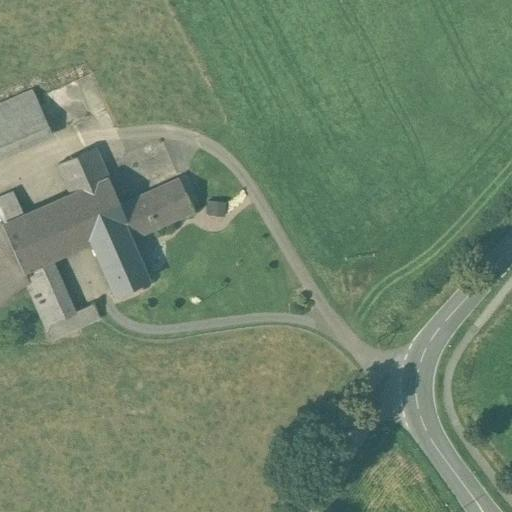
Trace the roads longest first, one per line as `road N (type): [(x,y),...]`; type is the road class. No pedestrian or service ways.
road 1 (residential): [(306,511),(369,417),(414,373)]
road 2 (tertiary): [(511,245),(435,325),(414,373)]
road 3 (tertiary): [(414,373),(425,428),(483,511)]
